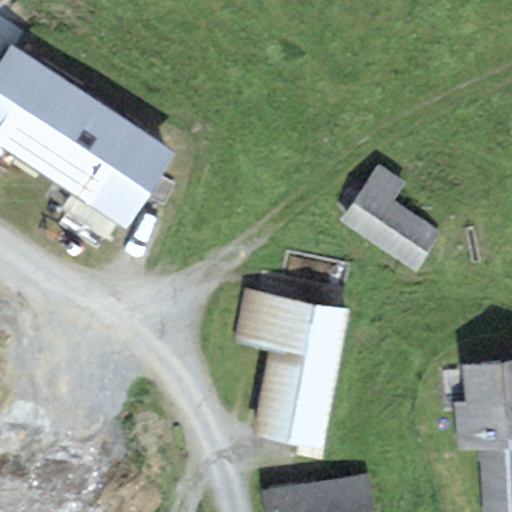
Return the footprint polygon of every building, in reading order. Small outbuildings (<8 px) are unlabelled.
[(0,80),(0,132),(124,214),(162,156),(14,59),(0,80)] [(414,195),(384,176),(351,228),(421,274),(442,241),(401,215),(414,195)] [(334,446),(355,319),(253,302),(245,353),(285,359),(272,436),(334,446)] [(487,440),(511,438),(511,368),(469,372),(474,441),(487,440)] [(511,511),(511,438),(487,440),(492,511),(511,511)] [(370,511),(365,483),(267,499),(269,511),(370,511)]
